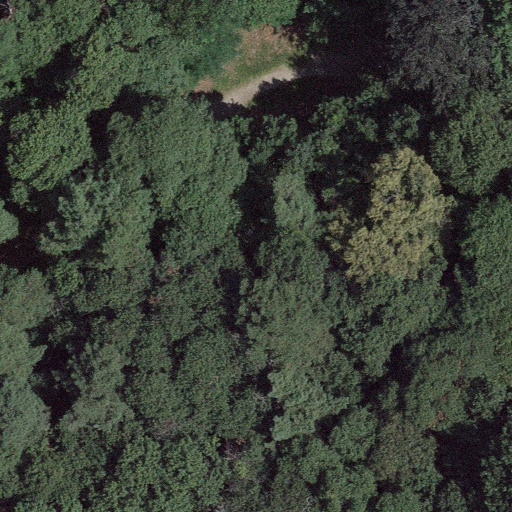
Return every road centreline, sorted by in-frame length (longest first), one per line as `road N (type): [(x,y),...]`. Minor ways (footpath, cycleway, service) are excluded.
road 1 (track): [(349,71),(280,79),(209,117),(0,262)]
road 2 (track): [(349,71),(471,57),(511,61)]
